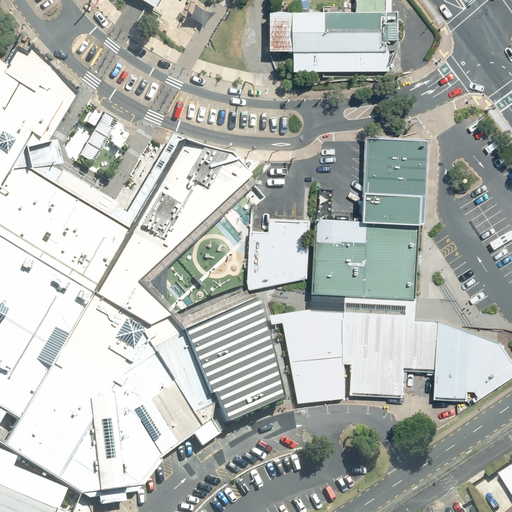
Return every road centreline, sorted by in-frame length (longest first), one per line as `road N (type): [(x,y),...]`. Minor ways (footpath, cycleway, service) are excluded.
road 1 (residential): [(429,92),(397,117),(327,127),(297,141),(228,139),(155,117),(91,80),(18,0)]
road 2 (residential): [(63,0),(111,45),(184,87),(224,98),(342,104),(429,92)]
road 3 (tertiary): [(511,401),(353,511)]
